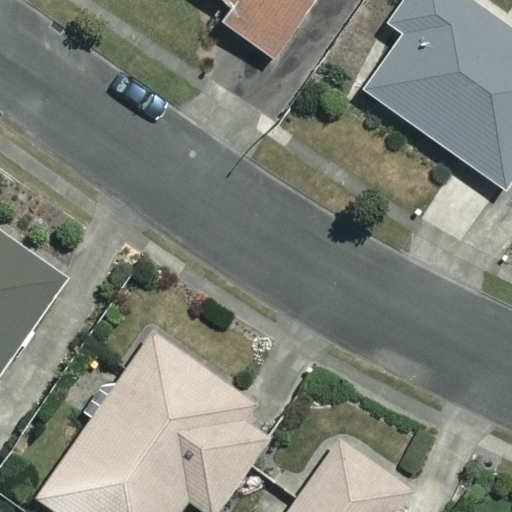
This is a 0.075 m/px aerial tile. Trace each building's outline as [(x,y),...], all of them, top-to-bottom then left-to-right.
[(206,0),(218,8),(208,22),(273,67),(315,6),(306,0),(206,0)] [(511,184),(511,44),(450,0),(415,0),(388,38),(404,49),(366,103),(502,200),(511,184)] [(0,389),(73,287),(0,234),(0,389)] [(229,511),(289,429),(163,339),(46,504),(57,511),(192,511),(198,504),(209,511),(229,511)] [(442,511),(352,446),(303,511),(442,511)]
